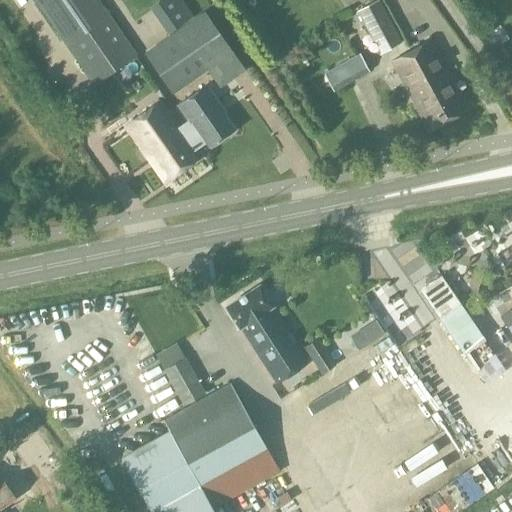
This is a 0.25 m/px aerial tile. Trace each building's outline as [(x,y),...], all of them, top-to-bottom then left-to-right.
[(136,54),(98,0),(35,0),(93,84),(136,54)] [(179,0),(153,0),(148,4),(167,31),(190,15),(179,0)] [(277,56),(316,29),(294,0),(280,0),(275,4),(285,17),(261,34),(277,56)] [(403,43),(379,0),(378,0),(357,11),(380,55),(403,43)] [(247,70),(235,52),(206,11),(145,53),(174,94),(208,70),(221,88),(247,70)] [(434,106),(443,123),(469,109),(431,40),(409,52),(430,91),(434,89),(441,102),(434,106)] [(430,91),(409,52),(392,61),(430,131),(443,123),(434,106),(441,102),(434,89),(430,91)] [(334,92),(370,72),(360,55),(325,75),(334,92)] [(202,157),(196,149),(208,140),(212,146),(234,130),(217,105),(219,104),(206,85),(180,104),(191,120),(181,128),(161,100),(125,125),(166,183),(202,157)] [(485,340),(441,276),(421,290),(474,368),(484,361),(475,347),(485,340)] [(392,343),(409,335),(405,328),(414,324),(409,313),(399,319),(379,281),(363,289),(392,343)] [(308,363),(298,347),(272,307),(273,307),(260,286),(227,308),(240,329),(241,328),(276,383),(308,363)] [(511,305),(500,312),(505,324),(511,320),(511,305)] [(321,374),(333,366),(335,365),(331,359),(318,338),(304,347),(321,374)] [(346,371),(383,356),(379,345),(342,360),(346,371)] [(185,359),(164,370),(184,406),(205,394),(185,359)] [(281,472),(231,384),(164,421),(170,432),(123,459),(152,511),(214,511),(214,510),(281,472)] [(409,384),(360,407),(366,420),(415,397),(409,384)] [(402,484),(463,462),(456,445),(395,467),(402,484)] [(49,478),(70,464),(58,447),(39,461),(40,462),(28,470),(35,480),(45,473),(49,478)] [(0,511),(16,500),(3,481),(0,483),(0,511)] [(96,499),(87,485),(68,497),(77,511),(96,499)]
